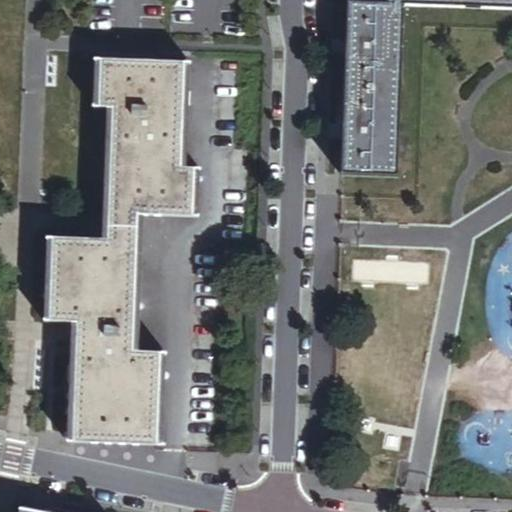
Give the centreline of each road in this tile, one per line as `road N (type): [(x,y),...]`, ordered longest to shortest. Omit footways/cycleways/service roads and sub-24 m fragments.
road 1 (residential): [(284,511),(302,57),(295,0)]
road 2 (residential): [(0,453),(257,511)]
